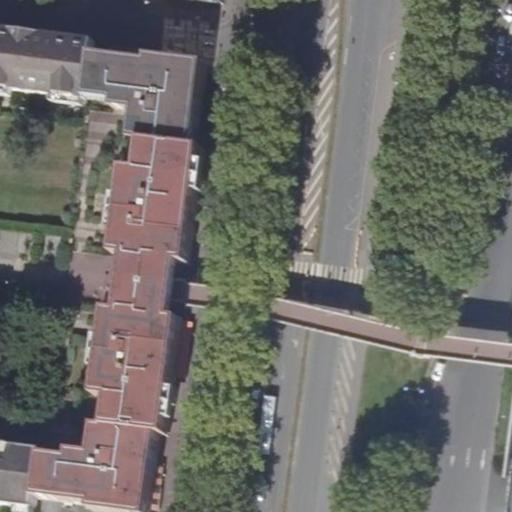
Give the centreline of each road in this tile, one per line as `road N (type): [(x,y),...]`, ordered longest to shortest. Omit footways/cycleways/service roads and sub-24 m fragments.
road 1 (residential): [(242,0),(177,511)]
road 2 (secondary): [(306,511),(370,0)]
road 3 (secondary): [(319,0),(256,511)]
road 4 (unclassified): [(511,49),(468,370)]
